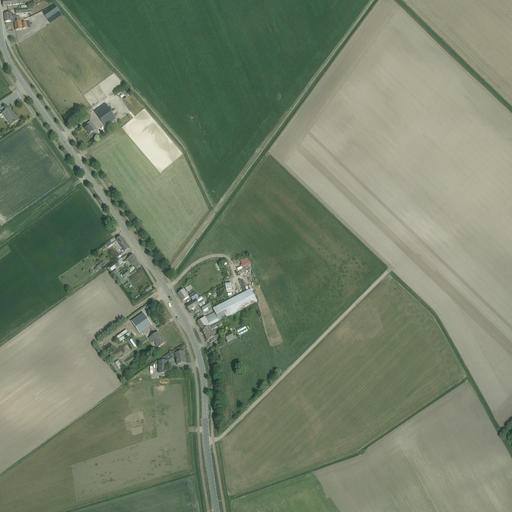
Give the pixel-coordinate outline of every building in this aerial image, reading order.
[(54,6),(43,13),(47,20),(58,12),(54,6)] [(9,14),(4,14),(5,22),(10,22),(17,21),(16,15),(12,16),(12,13),(9,14)] [(15,31),(20,30),(22,30),(21,24),(22,24),(23,29),(30,28),(29,22),(21,23),(20,21),(14,22),(15,31)] [(105,127),(116,119),(106,104),(94,112),(105,127)] [(9,108),(5,111),(2,113),(11,125),(18,120),(9,108)] [(88,136),(92,134),(93,133),(88,124),(83,127),(88,136)] [(99,137),(108,130),(107,129),(105,130),(103,126),(95,132),(99,137)] [(121,237),(117,240),(116,240),(124,252),(129,249),(121,237)] [(133,255),(129,258),(127,259),(132,266),(133,265),(136,269),(141,266),(133,255)] [(120,259),(107,269),(110,273),(123,263),(120,259)] [(124,268),(118,272),(124,279),(135,271),(132,267),(127,271),(124,268)] [(116,270),(112,273),(120,284),(124,281),(116,270)] [(137,275),(127,281),(136,294),(146,288),(137,275)] [(187,292),(192,289),(189,284),(184,287),(187,292)] [(145,292),(143,294),(144,295),(152,290),(150,287),(144,291),(145,292)] [(183,301),(187,299),(188,297),(183,290),(177,294),(183,301)] [(202,330),(223,319),(224,320),(257,303),(251,291),(213,309),(215,313),(197,322),(202,330)] [(193,302),(198,298),(195,293),(189,297),(193,302)] [(199,304),(198,303),(202,300),(202,298),(202,297),(201,297),(199,299),(198,298),(193,302),(186,306),(189,311),(199,304)] [(204,312),(212,308),(209,302),(200,307),(204,312)] [(140,315),(130,323),(140,337),(150,329),(140,315)] [(211,343),(216,341),(219,340),(217,336),(214,337),(211,331),(225,324),(223,320),(209,327),(202,331),(207,341),(210,340),(211,343)] [(237,333),(238,338),(246,335),(245,330),(237,333)] [(158,348),(161,346),(165,343),(158,332),(149,339),(152,343),(154,342),(158,348)] [(227,343),(234,339),(235,340),(237,338),(235,335),(233,337),(231,332),(224,336),(227,343)] [(130,341),(135,348),(138,345),(133,339),(130,341)] [(158,374),(167,374),(167,362),(175,356),(177,365),(181,364),(186,363),(183,348),(177,348),(168,354),(158,361),(157,362),(158,374)]
